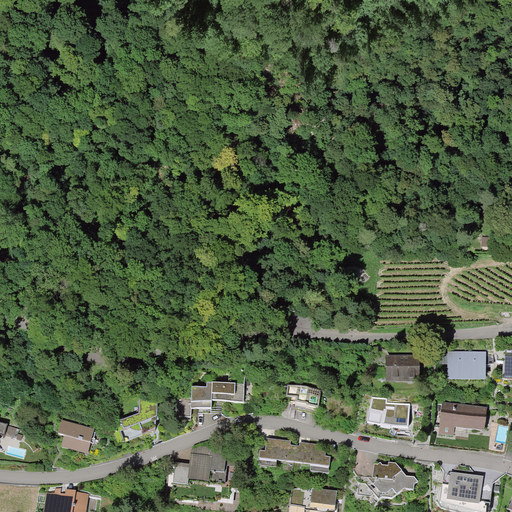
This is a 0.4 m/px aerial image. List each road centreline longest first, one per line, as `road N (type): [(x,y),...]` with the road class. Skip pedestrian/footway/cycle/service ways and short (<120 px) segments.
road 1 (residential): [(0,476),(85,474),(250,421),(511,468)]
road 2 (residential): [(0,317),(107,362),(237,335),(511,331)]
